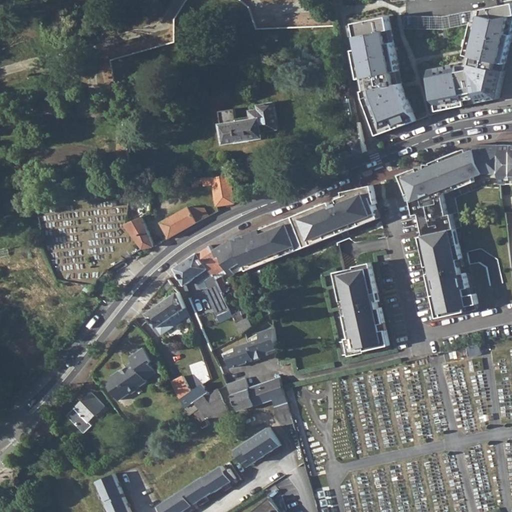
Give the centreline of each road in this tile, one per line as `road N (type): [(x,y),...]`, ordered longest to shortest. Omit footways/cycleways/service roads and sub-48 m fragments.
road 1 (tertiary): [(50,393),(146,274),(215,228),(444,132),(511,121)]
road 2 (residential): [(383,177),(417,339),(511,318)]
road 3 (unknown): [(242,423),(185,286),(160,261)]
road 4 (unknown): [(417,339),(293,374)]
